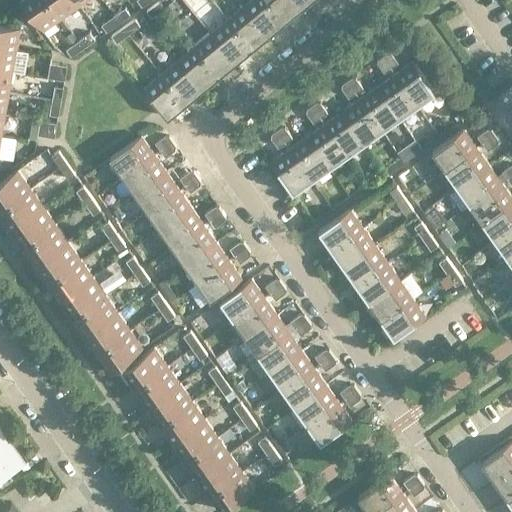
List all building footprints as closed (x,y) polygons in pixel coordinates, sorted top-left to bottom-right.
[(61,16),(49,0),(21,0),(43,29),(61,16)] [(78,4),(75,0),(49,0),(61,16),(78,4)] [(285,20),(268,0),(249,0),(244,4),(268,34),(285,20)] [(302,6),(296,0),(268,0),(285,20),(302,6)] [(163,8),(158,1),(146,9),(151,17),(163,8)] [(268,34),(244,4),(227,18),(252,47),(268,34)] [(125,6),(113,15),(118,22),(130,14),(125,6)] [(118,22),(113,15),(101,23),(106,30),(118,22)] [(140,25),(135,17),(123,26),(128,33),(140,25)] [(252,47),(227,18),(211,32),(235,61),(252,47)] [(19,27),(0,23),(0,46),(16,49),(19,27)] [(128,33),(123,26),(111,34),(116,41),(128,33)] [(90,31),(78,40),(83,47),(95,38),(90,31)] [(235,61),(211,32),(194,45),(218,75),(235,61)] [(65,37),(70,44),(75,40),(71,33),(65,37)] [(83,47),(78,40),(66,48),(71,55),(83,47)] [(218,75),(194,45),(177,59),(201,89),(218,75)] [(16,49),(0,46),(0,68),(12,70),(16,49)] [(391,52),(387,51),(382,54),(391,67),(398,62),(391,52)] [(391,67),(382,54),(377,58),(377,61),(384,72),(391,67)] [(201,89),(177,59),(160,73),(185,102),(201,89)] [(435,91),(413,60),(395,73),(417,104),(435,91)] [(58,63),(49,62),(47,76),(55,78),(58,63)] [(66,65),(58,63),(55,78),(64,79),(66,65)] [(12,70),(0,68),(0,90),(8,92),(12,70)] [(185,102),(160,73),(143,87),(167,116),(168,116),(185,102)] [(417,104),(395,73),(377,85),(399,116),(417,104)] [(355,76),(352,76),(347,79),(356,92),(363,87),(355,76)] [(356,92),(347,79),(342,83),(341,86),(348,97),(356,92)] [(54,85),(52,99),(60,101),(63,86),(54,85)] [(399,116),(377,85),(360,97),(382,129),(399,116)] [(8,92),(0,90),(0,112),(4,113),(8,92)] [(382,129),(360,97),(342,110),(364,141),(382,129)] [(60,101),(52,99),(49,113),(58,115),(60,101)] [(320,101),(316,100),(311,104),(320,116),(327,111),(320,101)] [(320,116),(311,104),(306,107),(306,111),(313,121),(320,116)] [(364,141),(342,110),(324,122),(346,154),(364,141)] [(40,119),(37,133),(46,135),(48,120),(40,119)] [(57,122),(48,120),(46,135),(54,136),(57,122)] [(346,154),(324,122),(307,135),(329,166),(346,154)] [(285,126),(281,125),(276,129),(285,141),(292,136),(285,126)] [(476,146),(463,127),(432,150),(445,168),(476,146)] [(477,135),(482,142),(494,133),(491,128),(487,127),(477,135)] [(285,141),(276,129),(271,132),(271,136),(278,146),(285,141)] [(498,138),(494,133),(482,142),(487,149),(497,141),(498,138)] [(154,152),(141,134),(110,156),(123,174),(154,152)] [(155,141),(160,148),(172,139),(169,135),(165,134),(155,141)] [(329,166),(307,135),(289,147),(311,178),(329,166)] [(176,144),(172,139),(160,148),(165,155),(175,148),(176,144)] [(489,163),(476,146),(445,168),(457,185),(489,163)] [(311,178),(289,147),(271,160),(293,191),(311,178)] [(67,161),(58,149),(51,154),(60,166),(67,161)] [(166,170),(154,152),(123,174),(135,192),(166,170)] [(75,173),(67,161),(60,166),(68,178),(75,173)] [(511,162),(502,170),(507,177),(511,173),(511,162)] [(501,181),(489,163),(457,185),(470,203),(501,181)] [(0,207),(30,187),(17,168),(0,180),(0,207)] [(180,176),(184,183),(197,175),(194,170),(190,169),(180,176)] [(179,188),(166,170),(135,192),(147,210),(179,188)] [(200,179),(197,175),(184,183),(189,190),(200,183),(200,179)] [(511,199),(511,196),(501,181),(470,203),(482,221),(511,199)] [(92,196),(83,184),(76,189),(84,201),(92,196)] [(405,197),(396,185),(389,190),(397,202),(405,197)] [(43,204),(30,187),(0,207),(0,210),(11,226),(43,204)] [(191,205),(179,188),(147,210),(160,227),(191,205)] [(100,208),(92,196),(84,201),(93,213),(100,208)] [(413,209),(405,197),(397,202),(406,214),(413,209)] [(511,226),(511,199),(482,221),(495,238),(511,226)] [(55,222),(43,204),(11,226),(24,244),(55,222)] [(204,223),(191,205),(160,227),(172,245),(204,223)] [(204,212),(209,219),(222,210),(218,205),(214,205),(204,212)] [(363,225),(350,207),(319,229),(331,247),(363,225)] [(225,215),(222,210),(209,219),(214,226),(224,219),(225,215)] [(116,231),(108,220),(101,225),(109,237),(116,231)] [(429,232),(421,220),(414,225),(422,237),(429,232)] [(67,240),(55,222),(24,244),(36,262),(67,240)] [(216,241),(204,223),(172,245),(185,263),(216,241)] [(375,243),(363,225),(331,247),(344,265),(375,243)] [(511,252),(511,226),(495,238),(507,256),(511,252)] [(125,243),(116,231),(109,237),(118,248),(125,243)] [(438,244),(429,232),(422,237),(431,249),(438,244)] [(80,257),(67,240),(36,262),(49,279),(80,257)] [(229,247),(234,254),(247,245),(243,240),(239,240),(229,247)] [(228,258),(216,241),(185,263),(197,280),(228,258)] [(387,261),(375,243),(344,265),(356,283),(387,261)] [(250,250),(247,245),(234,254),(239,261),(249,254),(250,250)] [(141,267),(133,255),(126,260),(134,272),(141,267)] [(454,268),(446,256),(439,261),(447,273),(454,268)] [(92,275),(80,257),(49,279),(61,297),(92,275)] [(241,276),(228,258),(197,280),(210,298),(241,276)] [(400,278),(387,261),(356,283),(369,300),(400,278)] [(150,279),(141,267),(134,272),(142,284),(150,279)] [(463,280),(454,268),(447,273),(455,285),(463,280)] [(105,293),(92,275),(61,297),(73,315),(105,293)] [(264,295),(251,277),(220,299),(233,317),(264,295)] [(265,284),(270,291),(283,282),(279,277),(275,277),(265,284)] [(412,296),(400,278),(369,300),(381,318),(412,296)] [(286,287),(283,282),(270,291),(275,298),(285,291),(286,287)] [(166,302),(158,290),(150,295),(159,307),(166,302)] [(117,310),(105,293),(73,315),(86,332),(117,310)] [(277,313),(264,295),(233,317),(245,335),(277,313)] [(425,314),(412,296),(381,318),(394,336),(425,314)] [(174,314),(166,302),(159,307),(167,319),(174,314)] [(130,328),(117,310),(86,332),(98,350),(130,328)] [(290,319),(295,326),(308,318),(304,313),(300,312),(290,319)] [(289,331),(277,313),(245,335),(258,353),(289,331)] [(311,322),(308,318),(295,326),(300,333),(310,326),(311,322)] [(142,346),(130,328),(98,350),(111,368),(142,346)] [(199,341),(190,329),(183,334),(191,346),(199,341)] [(302,348),(289,331),(258,353),(270,370),(302,348)] [(207,353),(199,341),(191,346),(200,358),(207,353)] [(167,364),(154,345),(123,367),(136,386),(167,364)] [(314,366),(302,348),(270,370),(283,388),(314,366)] [(315,355),(320,362),(332,353),(329,348),(325,348),(315,355)] [(336,358),(332,353),(320,362),(325,369),(335,362),(336,358)] [(179,381),(167,364),(136,386),(148,403),(179,381)] [(224,377),(215,365),(208,370),(216,382),(224,377)] [(326,383),(314,366),(283,388),(295,405),(326,383)] [(232,388),(224,377),(216,382),(225,394),(232,388)] [(241,379),(236,383),(241,390),(247,386),(241,379)] [(192,399),(179,381),(148,403),(161,421),(192,399)] [(339,401),(326,383),(295,405),(308,423),(339,401)] [(340,390),(345,397),(357,388),(354,383),(350,383),(340,390)] [(361,393),(357,388),(345,397),(350,404),(360,397),(361,393)] [(204,416),(192,399),(161,421),(173,438),(204,416)] [(248,412),(240,400),(233,405),(241,417),(248,412)] [(352,419),(339,401),(308,423),(320,441),(352,419)] [(257,424),(248,412),(241,417),(250,429),(257,424)] [(217,434),(204,416),(173,438),(186,456),(217,434)] [(0,477),(24,461),(0,427),(0,477)] [(229,452),(217,434),(186,456),(198,474),(229,452)] [(273,447),(265,435),(258,440),(266,452),(273,447)] [(511,466),(511,439),(481,461),(494,479),(511,466)] [(282,459),(273,447),(266,452),(275,464),(282,459)] [(242,469),(229,452),(198,474),(210,491),(242,469)] [(511,492),(511,466),(494,479),(507,496),(511,492)] [(254,488),(242,469),(210,491),(223,510),(254,488)] [(372,511),(402,491),(389,473),(358,495),(370,511),(372,511)] [(403,480),(408,487),(421,478),(417,473),(413,473),(403,480)] [(424,483),(421,478),(408,487),(413,494),(423,487),(424,483)] [(409,511),(415,509),(402,491),(372,511),(409,511)] [(18,511),(11,501),(0,509),(0,511),(18,511)]
